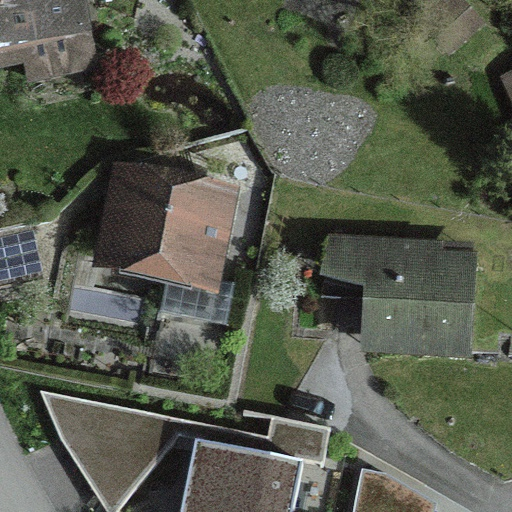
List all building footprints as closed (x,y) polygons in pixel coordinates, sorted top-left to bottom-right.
[(66,0),(0,0),(0,77),(79,61),(66,0)] [(228,214),(118,188),(95,282),(205,309),(228,214)] [(22,246),(0,248),(0,280),(26,277),(22,246)] [(466,267),(330,261),(328,300),(362,302),(359,358),(462,363),(466,267)] [(128,410),(40,392),(61,441),(128,410)] [(293,511),(303,466),(195,445),(181,511),(293,511)] [(379,511),(386,477),(363,472),(354,511),(379,511)]
